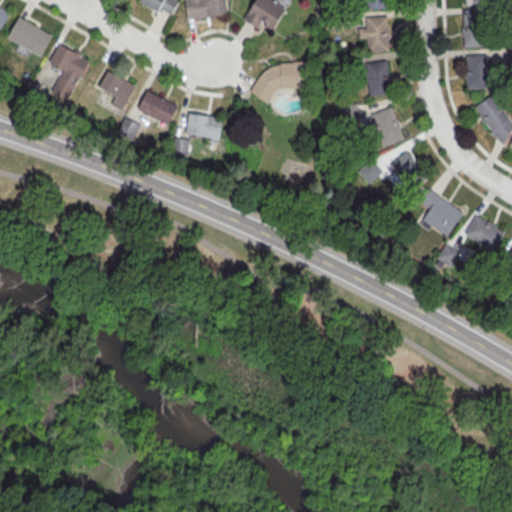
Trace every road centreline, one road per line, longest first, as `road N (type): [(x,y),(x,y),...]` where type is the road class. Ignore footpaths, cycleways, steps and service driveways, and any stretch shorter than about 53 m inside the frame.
road 1 (tertiary): [(511,365),(255,229),(0,129)]
road 2 (residential): [(423,0),(426,81),(440,128),(459,156),(511,194)]
road 3 (residential): [(60,0),(175,65),(231,62)]
